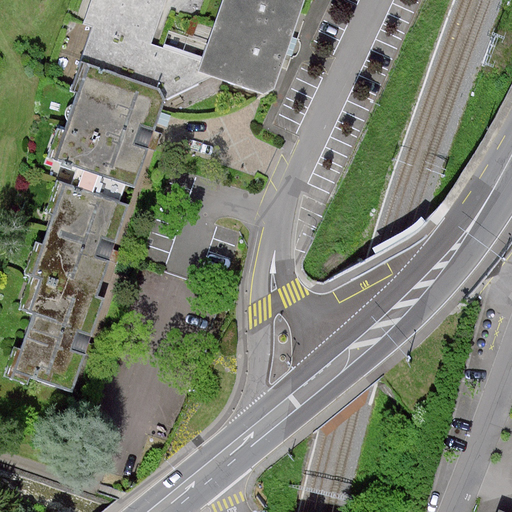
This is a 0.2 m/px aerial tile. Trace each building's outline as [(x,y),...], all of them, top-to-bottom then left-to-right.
[(99,0),(89,25),(98,26),(87,66),(167,92),(180,89),(201,69),(225,0),(99,0)] [(225,0),(201,69),(263,91),(273,85),(284,53),(302,0),(225,0)] [(87,66),(57,156),(80,164),(127,180),(136,183),(157,120),(167,92),(87,66)] [(127,180),(80,164),(73,187),(119,202),(122,193),(127,180)] [(38,311),(19,368),(72,386),(80,362),(115,259),(132,206),(119,202),(73,187),(64,184),(23,307),(38,311)]
